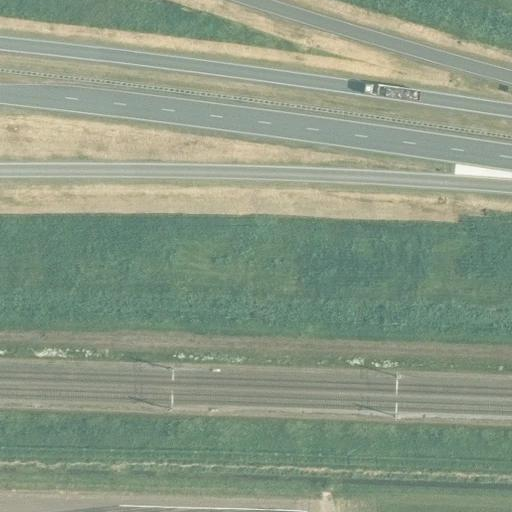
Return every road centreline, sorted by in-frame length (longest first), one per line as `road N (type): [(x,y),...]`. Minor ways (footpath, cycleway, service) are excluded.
road 1 (trunk): [(0,99),(511,165)]
road 2 (trunk): [(511,111),(0,46)]
road 3 (track): [(0,338),(511,356)]
road 4 (trunk): [(0,169),(511,185)]
road 5 (trunk): [(511,79),(246,0)]
